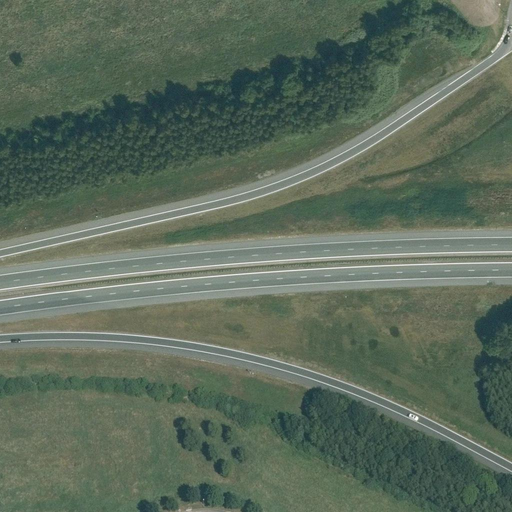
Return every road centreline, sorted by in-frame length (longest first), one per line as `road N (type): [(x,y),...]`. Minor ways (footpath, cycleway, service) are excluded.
road 1 (motorway): [(511,44),(388,128),(282,185),(0,253)]
road 2 (motorway): [(0,340),(115,341),(233,356),(326,382),(511,468)]
road 3 (motorway): [(511,245),(207,258),(0,283)]
road 4 (motorway): [(0,308),(207,284),(511,270)]
